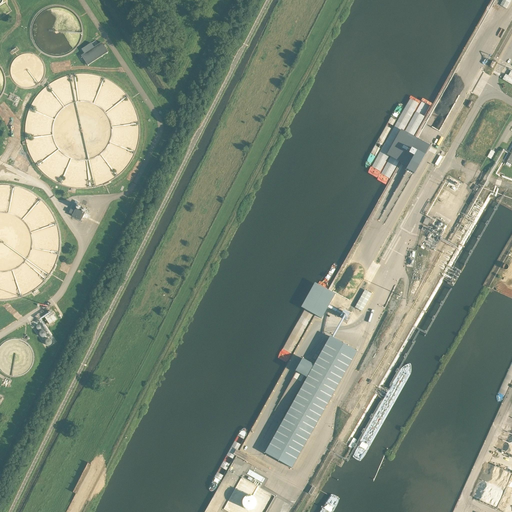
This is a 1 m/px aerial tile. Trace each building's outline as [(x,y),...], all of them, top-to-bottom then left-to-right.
[(81,56),(87,66),(108,52),(101,43),(81,56)] [(72,216),(81,221),(87,210),(77,205),(76,207),(73,206),(69,213),(73,215),(72,216)] [(371,294),(364,290),(355,308),(362,312),(371,294)] [(45,318),(49,325),(57,320),(52,313),(45,318)] [(265,453),(292,468),(357,351),(330,336),(265,453)]
